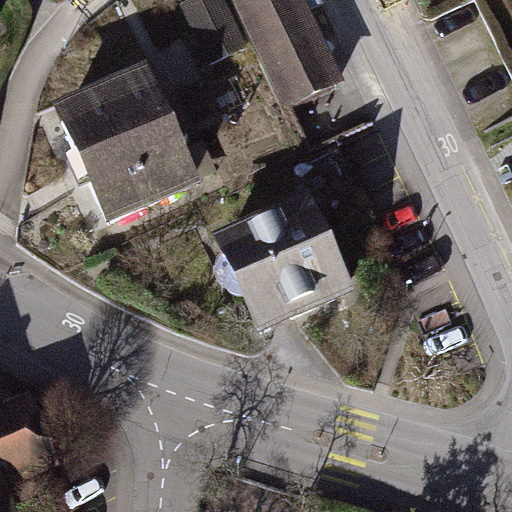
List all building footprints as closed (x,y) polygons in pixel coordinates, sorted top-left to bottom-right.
[(232,0),(216,0),(185,14),(211,72),(252,54),(285,125),(343,98),(298,0),(259,0),(237,10),(232,0)] [(459,0),(465,12),(489,0),(459,0)] [(142,86),(49,129),(104,251),(200,202),(142,86)] [(312,212),(216,258),(262,353),(358,307),(312,212)] [(28,415),(0,425),(0,511),(6,511),(3,504),(55,484),(28,415)]
